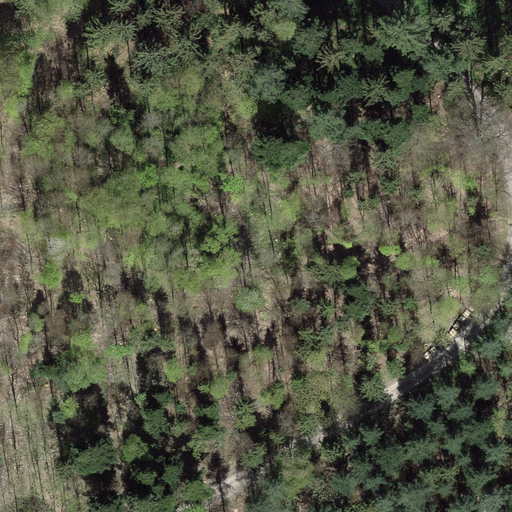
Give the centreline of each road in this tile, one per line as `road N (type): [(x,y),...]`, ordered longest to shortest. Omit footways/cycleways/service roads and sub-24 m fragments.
road 1 (track): [(180,511),(365,409),(464,343),(511,271)]
road 2 (track): [(511,172),(481,110),(426,41),(377,0)]
